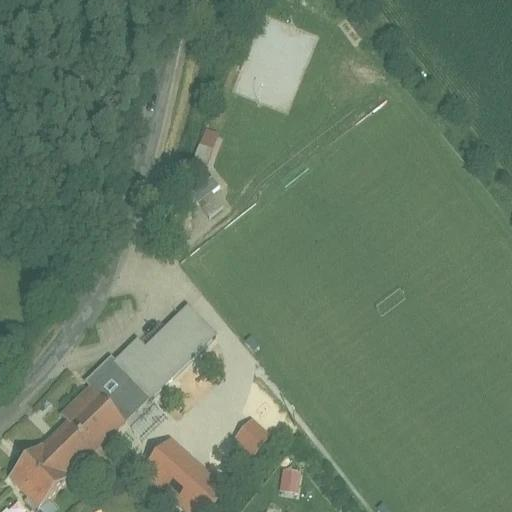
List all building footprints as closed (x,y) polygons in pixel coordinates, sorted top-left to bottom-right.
[(201,131),(191,158),(196,160),(207,133),(201,131)] [(208,172),(225,138),(210,131),(194,165),(208,172)] [(60,430),(5,483),(33,511),(36,511),(58,491),(56,489),(122,425),(140,444),(163,422),(149,407),(216,342),(186,311),(144,351),(136,342),(114,363),(109,357),(77,388),(82,393),(52,422),(60,430)] [(236,443),(255,461),(275,440),(256,422),(236,443)] [(151,458),(133,478),(149,493),(167,474),(151,458)] [(283,495),(302,496),(303,472),(284,472),(283,495)]
